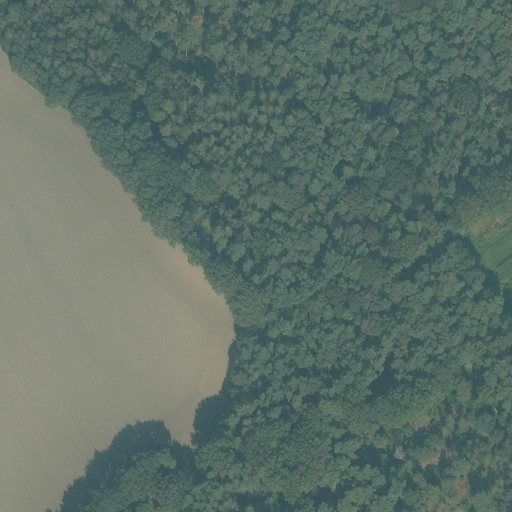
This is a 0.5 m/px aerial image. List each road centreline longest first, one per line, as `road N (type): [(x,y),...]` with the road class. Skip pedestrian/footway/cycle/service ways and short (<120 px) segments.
road 1 (track): [(204,483),(252,327),(308,0)]
road 2 (track): [(204,483),(344,406),(471,368),(511,330)]
road 3 (track): [(291,105),(511,102)]
road 4 (track): [(252,327),(344,406)]
